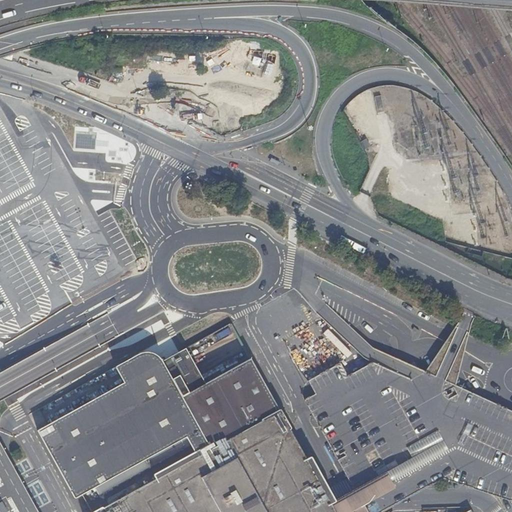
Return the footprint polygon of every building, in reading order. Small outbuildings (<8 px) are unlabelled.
[(370,99),(374,114),(381,113),(377,97),(370,99)] [(365,151),(372,147),(367,138),(360,142),(365,151)] [(511,407),(454,382),(424,368),(367,342),(336,359),(336,358),(304,376),(311,390),(300,396),(350,487),(336,495),(326,500),(332,511),(372,511),(388,503),(440,475),(511,497),(511,407)] [(332,511),(326,500),(246,354),(201,379),(184,349),(181,345),(156,358),(152,352),(146,349),(141,348),(135,349),(124,354),(111,362),(119,377),(31,425),(70,494),(77,490),(88,509),(82,511),(470,511),(467,505),(454,511),(332,511)] [(34,511),(0,449),(0,511),(34,511)]
